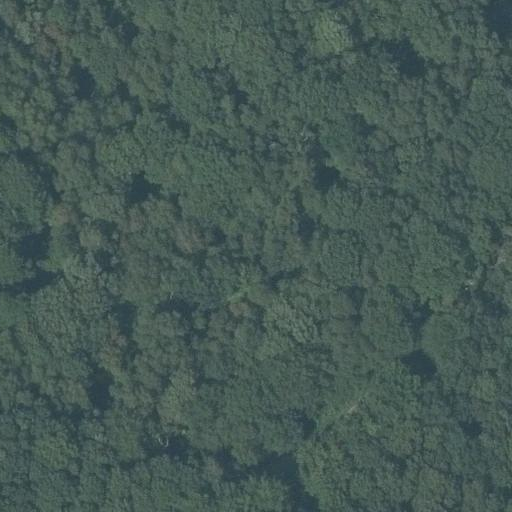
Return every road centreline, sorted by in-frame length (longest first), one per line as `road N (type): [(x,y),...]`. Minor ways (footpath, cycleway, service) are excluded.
road 1 (unknown): [(511,154),(314,316),(271,382),(240,411),(164,438),(107,444)]
road 2 (tertiary): [(227,511),(349,427),(511,245)]
road 3 (unknown): [(0,139),(29,239),(39,321),(58,370),(107,444)]
